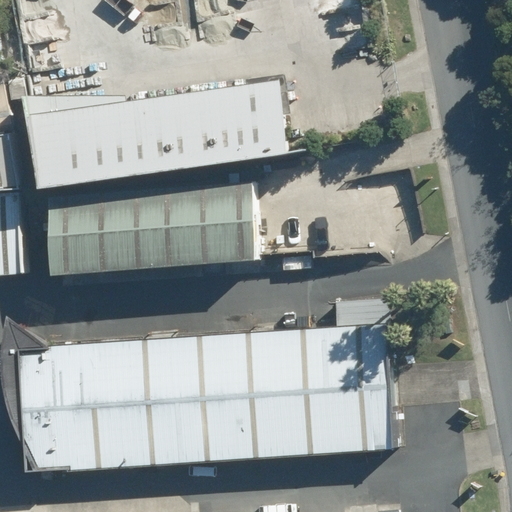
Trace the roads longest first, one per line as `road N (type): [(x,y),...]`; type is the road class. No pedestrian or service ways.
road 1 (unknown): [(0,463),(23,476),(359,458),(511,420)]
road 2 (unknown): [(497,228),(298,266),(36,285),(0,297)]
road 3 (residential): [(453,0),(511,301)]
road 4 (unknown): [(294,40),(150,63),(102,62),(76,43),(62,0)]
road 5 (unknown): [(461,38),(378,52),(294,40)]
